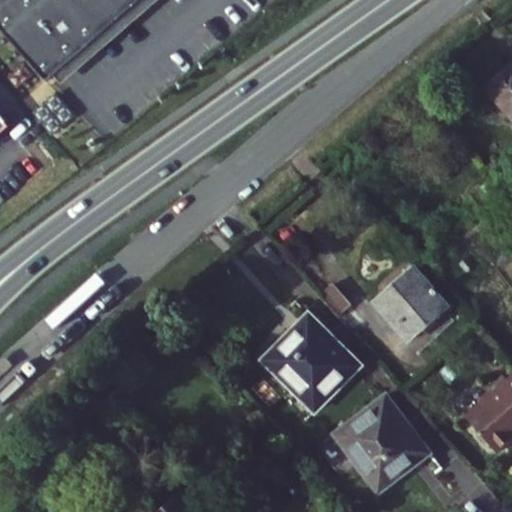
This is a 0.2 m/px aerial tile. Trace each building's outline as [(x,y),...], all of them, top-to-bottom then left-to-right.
[(149,0),(0,0),(0,7),(60,77),(149,0)] [(511,60),(495,77),(511,95),(511,60)] [(460,291),(419,251),(383,287),(423,326),(460,291)] [(361,301),(343,281),(331,293),(349,312),(361,301)] [(366,349),(314,299),(268,345),(320,396),(366,349)] [(511,352),(467,394),(499,428),(511,415),(511,352)] [(439,429),(390,373),(348,409),(395,467),(439,429)] [(214,511),(201,497),(184,511),(214,511)]
